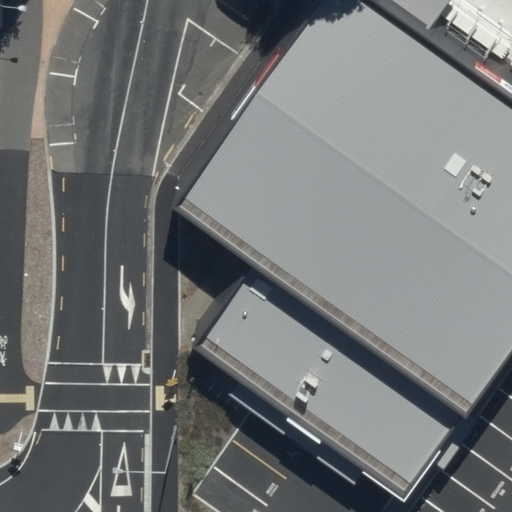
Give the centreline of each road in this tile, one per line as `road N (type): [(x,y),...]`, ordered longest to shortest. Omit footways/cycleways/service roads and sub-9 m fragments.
road 1 (unknown): [(438,511),(246,363),(227,316),(221,238),(235,156),(366,0)]
road 2 (residential): [(148,0),(101,432)]
